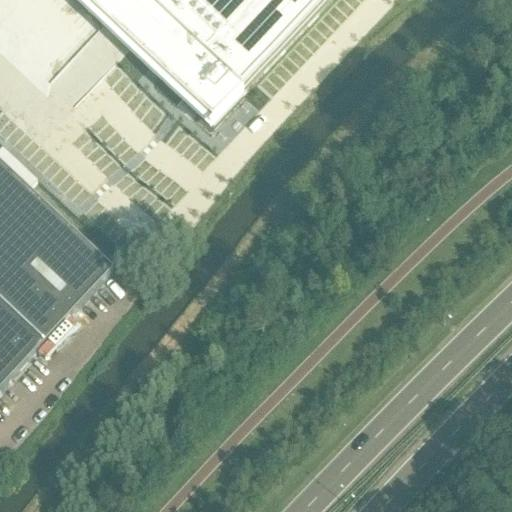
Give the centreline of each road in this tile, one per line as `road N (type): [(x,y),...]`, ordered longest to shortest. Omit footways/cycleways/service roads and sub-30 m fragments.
road 1 (primary): [(511,308),(312,511)]
road 2 (primary): [(389,511),(511,383)]
